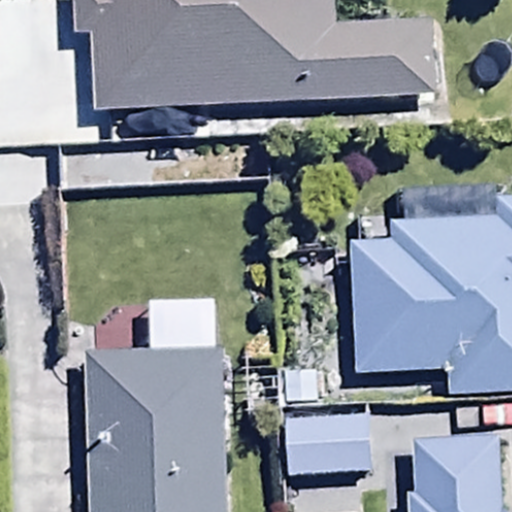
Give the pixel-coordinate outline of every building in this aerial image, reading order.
[(93,41),(96,121),(436,108),(433,30),(337,34),(335,0),(75,0),(77,41),(93,41)] [(351,251),(355,383),(446,381),(447,403),(511,401),(511,205),(493,206),(494,224),(391,227),(391,249),(351,251)] [(226,511),(225,359),(87,361),(88,511),(79,511),(79,492),(47,493),(46,511),(226,511)] [(369,427),(289,428),(289,482),(369,481),(369,427)] [(504,511),(501,444),(414,449),(417,500),(408,501),(408,511),(504,511)]
